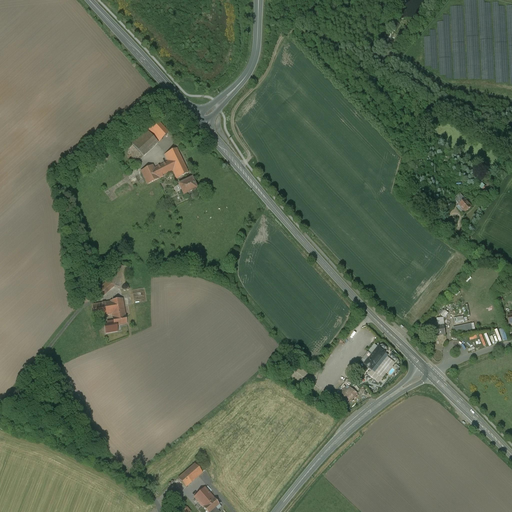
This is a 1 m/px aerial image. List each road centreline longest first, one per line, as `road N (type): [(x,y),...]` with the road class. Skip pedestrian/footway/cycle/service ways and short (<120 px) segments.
road 1 (secondary): [(428,372),(200,121)]
road 2 (track): [(239,167),(249,158),(232,117),(285,34),(387,55)]
road 3 (secondary): [(275,511),(337,440),(428,372)]
road 4 (unclassified): [(0,408),(129,474),(163,511)]
road 5 (tertiary): [(200,121),(89,0)]
road 6 (secondary): [(200,121),(251,68),(258,0)]
